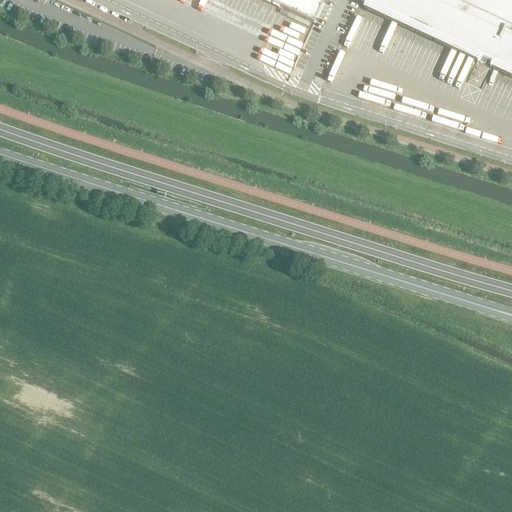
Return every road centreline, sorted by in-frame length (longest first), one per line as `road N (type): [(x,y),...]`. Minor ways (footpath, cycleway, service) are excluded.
road 1 (secondary): [(504,313),(0,154)]
road 2 (unclassified): [(101,0),(295,90),(511,159)]
road 3 (unknown): [(337,104),(354,74),(363,73),(511,125)]
